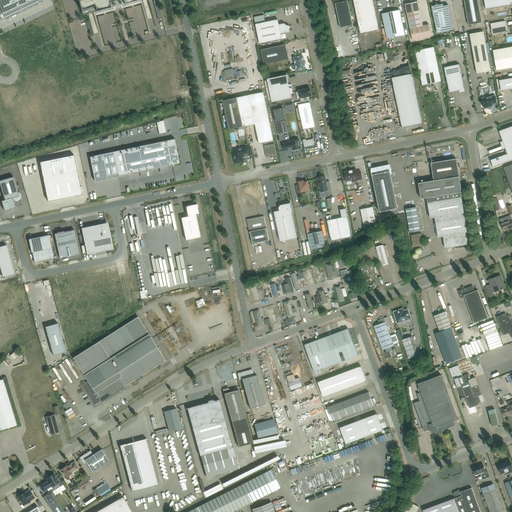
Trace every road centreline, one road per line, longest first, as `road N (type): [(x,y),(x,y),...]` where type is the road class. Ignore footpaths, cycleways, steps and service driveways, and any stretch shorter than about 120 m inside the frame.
road 1 (unclassified): [(0,494),(180,377),(251,344)]
road 2 (unclassified): [(353,308),(415,473),(511,437)]
road 3 (unclassified): [(15,226),(28,277),(123,257),(113,205)]
road 4 (unclassified): [(219,182),(182,0)]
road 5 (unknown): [(248,468),(295,446),(300,435),(268,338)]
road 6 (unclassified): [(304,0),(337,158)]
road 7 (unknown): [(180,377),(203,477),(210,483),(248,468)]
road 8 (unclassified): [(353,308),(489,258)]
road 9 (unclassified): [(337,158),(470,128)]
road 10 (unclassified): [(244,311),(219,182)]
road 11 (unclassified): [(489,258),(470,128)]
road 12 (unclassified): [(219,182),(337,158)]
